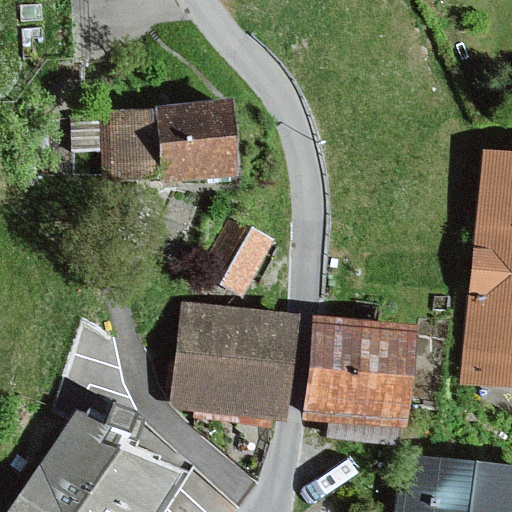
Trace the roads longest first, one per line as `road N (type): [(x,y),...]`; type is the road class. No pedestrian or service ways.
road 1 (residential): [(271,511),(309,291),(308,186),(296,133),(269,82),(199,0)]
road 2 (track): [(268,511),(152,408),(110,286)]
